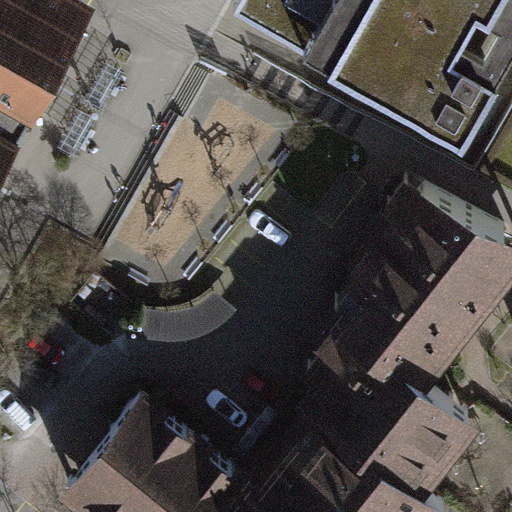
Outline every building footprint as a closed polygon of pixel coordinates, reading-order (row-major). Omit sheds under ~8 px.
[(0,0),(0,160),(81,26),(38,0),(0,0)] [(239,0),(346,60),(380,0),(239,0)] [(511,0),(380,0),(346,60),(464,126),(511,39),(511,0)] [(125,69),(105,58),(57,143),(76,155),(125,69)] [(308,393),(316,398),(418,475),(471,405),(428,373),(451,343),(440,335),(511,238),(511,231),(417,183),(352,269),(369,281),(327,336),(342,348),(308,393)] [(255,478),(138,389),(69,478),(114,511),(429,511),(443,495),(418,475),(316,398),(255,478)]
